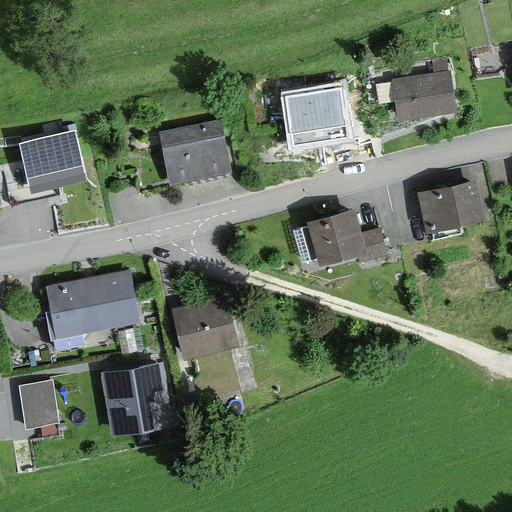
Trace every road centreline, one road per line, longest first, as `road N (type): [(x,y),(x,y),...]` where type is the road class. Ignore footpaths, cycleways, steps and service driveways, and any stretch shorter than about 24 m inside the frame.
road 1 (residential): [(0,264),(511,143)]
road 2 (track): [(432,0),(291,48),(90,95)]
